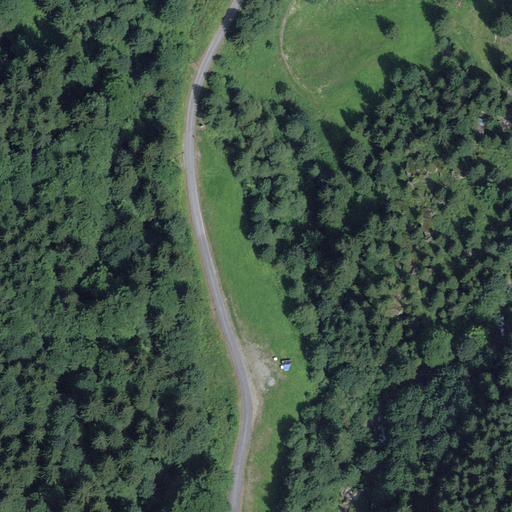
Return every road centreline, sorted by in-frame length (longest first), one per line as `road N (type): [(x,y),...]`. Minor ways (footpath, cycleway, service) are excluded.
road 1 (tertiary): [(238,0),(195,86),(190,123),(191,190),(248,403),(235,511)]
road 2 (track): [(321,113),(280,50),(280,21),(291,0)]
